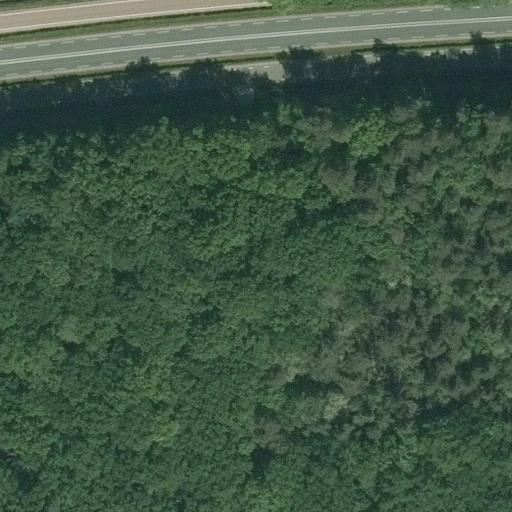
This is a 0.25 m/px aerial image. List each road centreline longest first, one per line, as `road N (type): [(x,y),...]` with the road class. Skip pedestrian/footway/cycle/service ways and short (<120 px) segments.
road 1 (unclassified): [(511,57),(0,102)]
road 2 (primary): [(0,62),(511,19)]
road 3 (unclassified): [(0,25),(262,0)]
